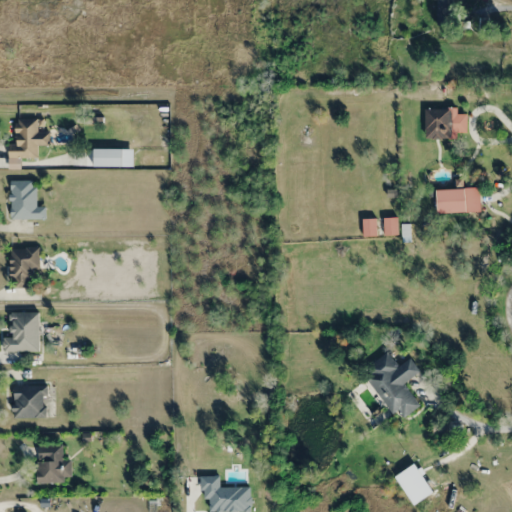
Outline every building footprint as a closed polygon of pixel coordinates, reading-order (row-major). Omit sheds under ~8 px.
[(447,0),(436,0),(436,8),(447,8),(447,0)] [(457,114),(457,107),(447,107),(447,139),(457,139),(457,132),(466,132),(466,114),(457,114)] [(48,132),(37,132),(37,119),(17,118),(17,144),(8,144),(7,157),(37,158),(37,145),(48,145),(48,132)] [(46,219),(46,206),(35,206),(35,180),(10,180),(10,219),(46,219)] [(39,248),(10,247),(10,287),(30,287),(30,269),(38,269),(39,248)] [(38,312),(11,312),(11,337),(4,337),(4,351),(38,351),(38,312)] [(393,414),(400,410),(404,416),(420,406),(404,382),(420,372),(411,358),(397,367),(388,352),(362,369),(393,414)] [(46,418),(46,385),(13,385),(13,418),(46,418)] [(37,481),(70,481),(70,460),(62,460),(62,444),(37,444),(37,481)]
